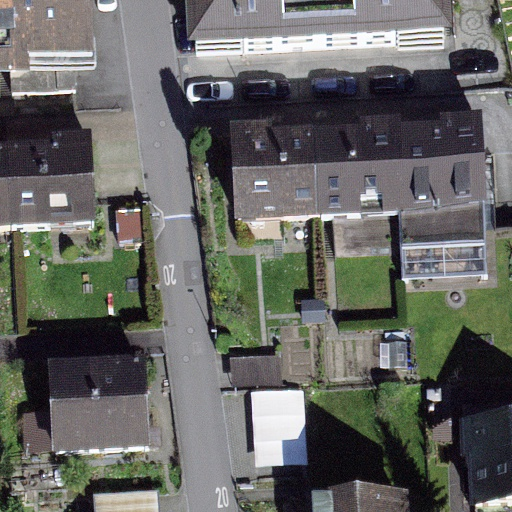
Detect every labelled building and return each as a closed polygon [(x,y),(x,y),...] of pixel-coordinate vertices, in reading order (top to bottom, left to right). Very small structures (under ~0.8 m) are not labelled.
[(90,0),(0,0),(0,64),(93,60),(90,0)] [(452,0),(177,0),(180,73),(455,61),(452,0)] [(283,127),(218,132),(224,224),(477,207),(471,115),(427,118),(342,123),(283,127)] [(0,231),(93,225),(87,127),(49,129),(0,132),(0,231)] [(48,448),(138,442),(135,387),(133,361),(42,367),(48,448)] [(254,389),(257,466),(308,464),(305,387),(254,389)] [(228,392),(232,459),(254,458),(251,391),(228,392)] [(476,510),(511,509),(511,422),(474,423),(476,510)]
